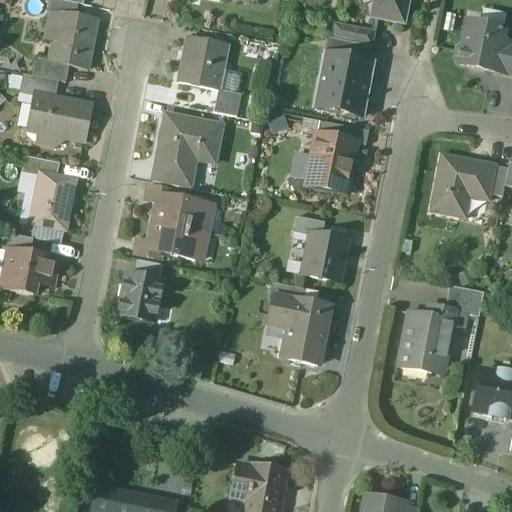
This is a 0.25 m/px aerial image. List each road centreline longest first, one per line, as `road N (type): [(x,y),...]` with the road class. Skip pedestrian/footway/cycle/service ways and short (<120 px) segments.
road 1 (residential): [(78,374),(140,39)]
road 2 (residential): [(341,443),(405,125)]
road 3 (residential): [(78,374),(341,443)]
